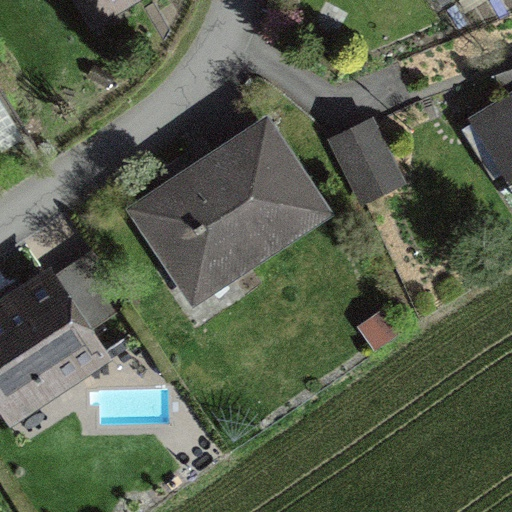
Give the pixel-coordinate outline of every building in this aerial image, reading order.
[(153,0),(63,0),(87,39),(153,0)] [(425,0),(438,22),(475,0),(425,0)] [(511,209),(511,110),(469,137),(511,209)] [(373,123),(333,143),(362,201),(402,180),(373,123)] [(192,317),(328,228),(265,133),(129,221),(192,317)] [(131,304),(97,252),(0,315),(0,396),(9,411),(101,351),(88,331),(131,304)]
